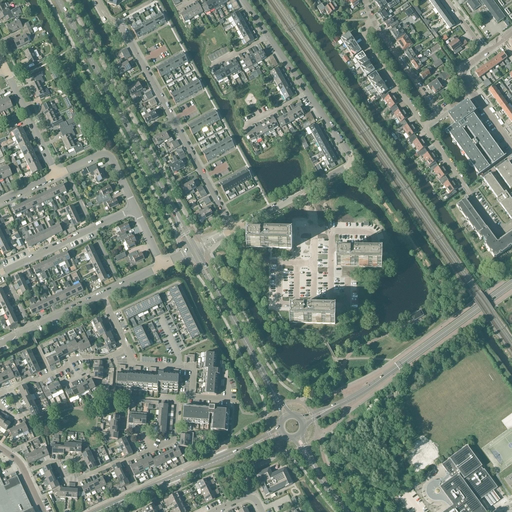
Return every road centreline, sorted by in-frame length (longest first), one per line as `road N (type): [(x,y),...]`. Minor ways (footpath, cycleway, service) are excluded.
road 1 (residential): [(232,229),(120,24),(99,0)]
road 2 (secondary): [(175,214),(58,0)]
road 3 (secondary): [(332,407),(511,283)]
road 4 (residential): [(0,272),(134,208)]
road 5 (residential): [(511,224),(498,234),(423,127)]
road 6 (residential): [(302,191),(348,160),(307,93)]
road 7 (residential): [(423,127),(365,44),(372,21)]
